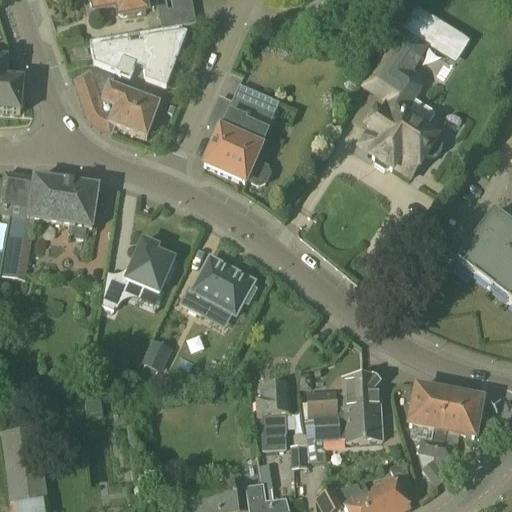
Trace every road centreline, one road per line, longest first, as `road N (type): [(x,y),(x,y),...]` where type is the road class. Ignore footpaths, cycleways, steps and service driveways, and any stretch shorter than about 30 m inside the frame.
road 1 (residential): [(511,395),(404,355),(253,237),(164,189)]
road 2 (residential): [(164,189),(244,0)]
road 3 (residential): [(60,153),(14,0)]
